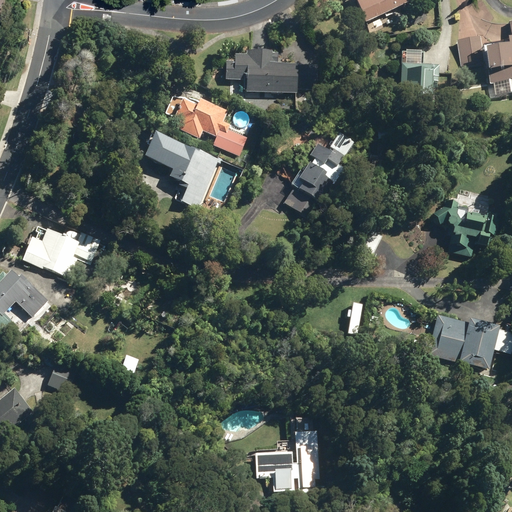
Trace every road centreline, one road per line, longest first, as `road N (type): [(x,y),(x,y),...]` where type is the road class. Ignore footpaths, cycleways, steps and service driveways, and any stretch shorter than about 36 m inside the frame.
road 1 (residential): [(57,2),(218,19),(277,0)]
road 2 (tertiary): [(57,2),(0,185)]
